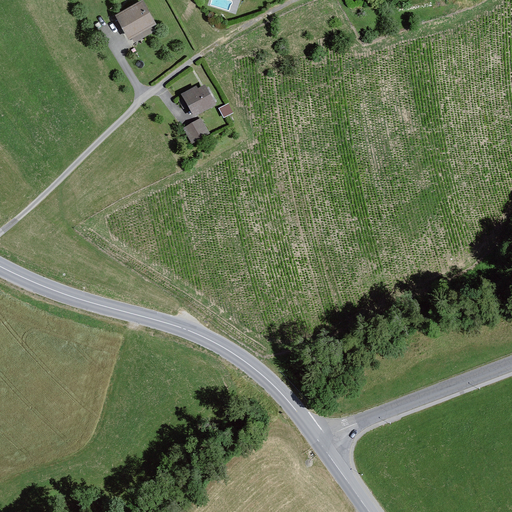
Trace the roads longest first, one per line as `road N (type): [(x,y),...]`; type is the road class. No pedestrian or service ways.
road 1 (residential): [(0,232),(177,73),(297,0)]
road 2 (secondary): [(0,267),(239,358),(318,440)]
road 3 (unclassified): [(511,365),(318,440)]
